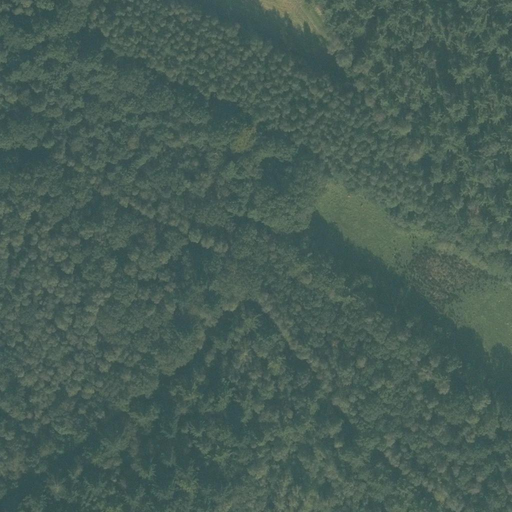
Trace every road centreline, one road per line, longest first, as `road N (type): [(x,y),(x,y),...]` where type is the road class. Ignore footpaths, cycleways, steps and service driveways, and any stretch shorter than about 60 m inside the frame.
road 1 (track): [(474,511),(365,429),(247,278)]
road 2 (track): [(247,278),(165,365),(0,491)]
road 3 (track): [(0,144),(35,148),(152,210),(247,278)]
